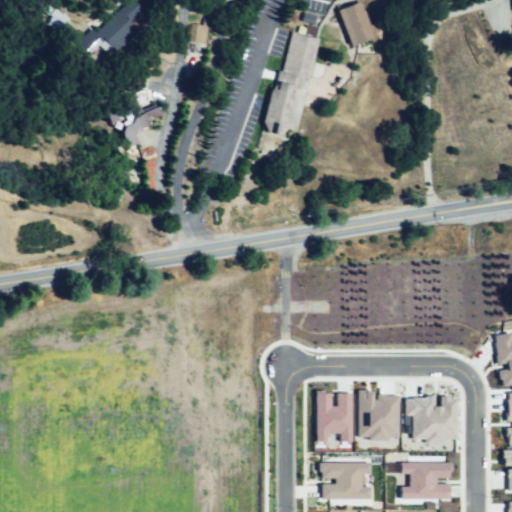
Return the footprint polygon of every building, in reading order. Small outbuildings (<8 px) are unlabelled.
[(93,35),(128,0),(131,0),(138,11),(128,20),(133,28),(106,55),(93,35)] [(345,47),(372,39),(359,2),(335,10),(345,47)] [(201,45),(206,8),(187,4),(184,22),(188,23),(186,41),(201,45)] [(292,28),(320,39),(310,75),(303,104),(292,145),(264,134),(292,28)] [(124,159),(114,129),(140,114),(144,125),(129,134),(135,153),(124,159)] [(511,383),(511,337),(509,338),(508,332),(491,334),(495,367),(495,366),(498,385),(511,383)] [(395,394),(371,394),(371,389),(354,389),(354,438),(395,438),(395,394)] [(312,441),(324,441),(324,432),(335,433),(335,441),(348,441),(349,392),(333,392),(333,405),(328,405),(328,390),(312,390),(312,441)] [(453,439),(452,396),(436,396),(437,405),(431,405),(430,396),(400,397),(401,414),(408,414),(409,440),(453,439)] [(511,449),(499,449),(499,466),(504,466),(503,491),(511,490),(511,449)] [(446,498),(446,483),(433,483),(433,477),(447,477),(447,461),(398,462),(398,473),(405,473),(405,486),(397,486),(398,498),(446,498)] [(316,462),(316,477),(331,477),(331,483),(318,483),(318,499),(368,498),(368,485),(359,485),(358,473),(368,473),(368,462),(316,462)] [(511,511),(511,501),(504,501),(503,511),(511,511)]
